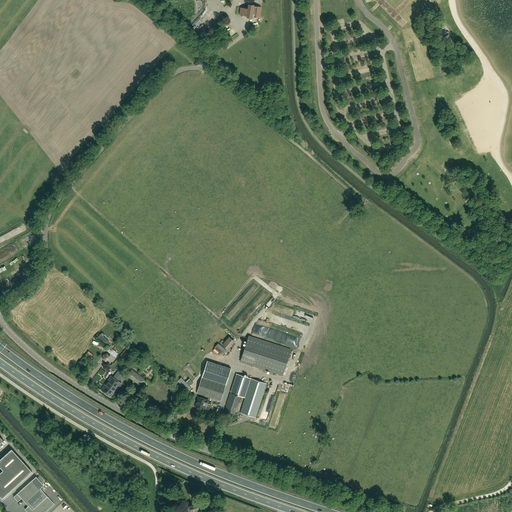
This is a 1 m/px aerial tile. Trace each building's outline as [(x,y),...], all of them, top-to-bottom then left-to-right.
[(259,18),(261,7),(254,6),(254,4),(248,4),(247,8),(241,7),(239,15),(259,18)] [(98,338),(106,345),(109,342),(100,335),(98,338)] [(283,375),(291,350),(248,336),(240,361),(283,375)] [(229,337),(221,346),(225,349),(227,351),(235,342),(229,337)] [(218,343),(214,348),(221,354),(223,355),(226,351),(225,350),(225,349),(221,346),(218,343)] [(110,348),(107,351),(115,358),(118,354),(110,348)] [(231,369),(207,361),(202,377),(226,385),(231,369)] [(132,369),(126,376),(140,386),(145,378),(143,377),(132,369)] [(256,418),(266,384),(236,374),(230,391),(232,392),(232,393),(230,393),(226,405),(227,405),(225,412),(234,415),(240,396),(245,398),(240,413),(256,418)] [(106,394),(118,377),(116,375),(114,378),(111,376),(101,390),(106,394)] [(121,386),(121,384),(120,384),(121,383),(118,381),(120,378),(118,377),(106,394),(111,397),(114,393),(116,390),(118,387),(118,388),(120,387),(121,386)] [(181,377),(178,380),(183,386),(188,391),(191,389),(189,386),(185,382),(181,377)] [(220,401),(226,385),(202,377),(197,393),(220,401)] [(209,409),(211,401),(206,400),(206,399),(198,397),(195,407),(197,408),(198,409),(200,409),(201,409),(203,410),(204,408),(209,409)] [(32,471),(11,449),(0,459),(0,466),(3,470),(0,472),(0,496),(2,498),(32,471)] [(25,502),(40,488),(44,485),(36,476),(33,480),(14,497),(16,498),(17,499),(18,499),(18,498),(19,498),(20,499),(19,500),(20,500),(22,498),(25,502)] [(45,511),(54,504),(44,492),(40,488),(25,502),(28,506),(25,509),(26,509),(28,511),(31,511),(45,511)] [(188,507),(187,508),(187,510),(188,510),(189,511),(203,511),(202,511),(199,502),(197,503),(196,502),(195,503),(195,504),(192,505),(191,504),(190,505),(189,506),(187,506),(188,507)]
